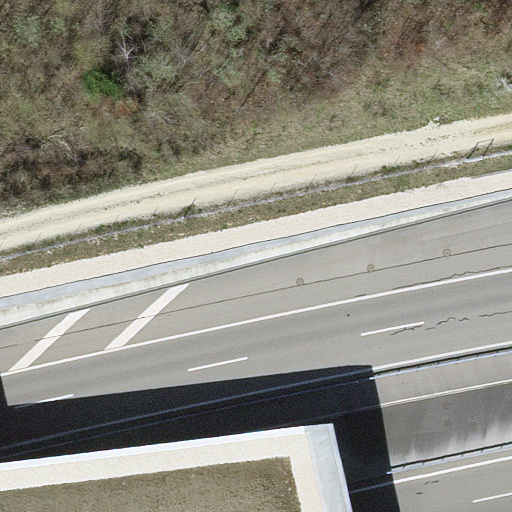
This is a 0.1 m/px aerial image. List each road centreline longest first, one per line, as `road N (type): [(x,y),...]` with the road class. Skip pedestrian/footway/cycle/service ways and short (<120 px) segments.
road 1 (track): [(0,235),(201,185),(511,128)]
road 2 (motorway): [(511,300),(0,400)]
